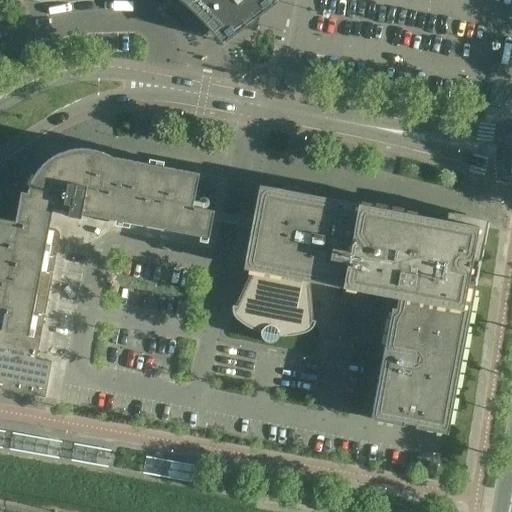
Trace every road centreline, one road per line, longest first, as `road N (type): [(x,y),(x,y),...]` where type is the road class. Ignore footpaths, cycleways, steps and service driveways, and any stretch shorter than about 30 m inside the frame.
road 1 (tertiary): [(511,153),(177,89)]
road 2 (tertiary): [(0,156),(84,103),(177,89)]
road 3 (tertiary): [(177,89),(153,79),(69,73),(0,106)]
